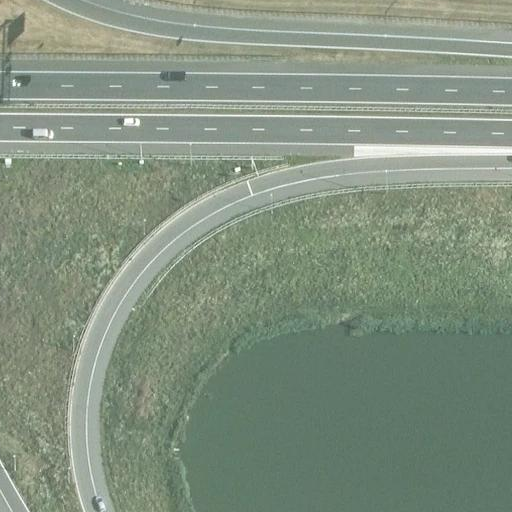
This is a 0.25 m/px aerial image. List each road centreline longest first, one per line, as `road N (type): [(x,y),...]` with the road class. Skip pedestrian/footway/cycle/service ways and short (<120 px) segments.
road 1 (motorway): [(91,511),(77,441),(90,359),(110,302),(158,241),(201,209),(289,175),(511,156)]
road 2 (motorway): [(511,92),(0,86)]
road 3 (motorway): [(0,127),(511,133)]
road 4 (motorway): [(511,50),(210,35),(144,25),(68,0)]
